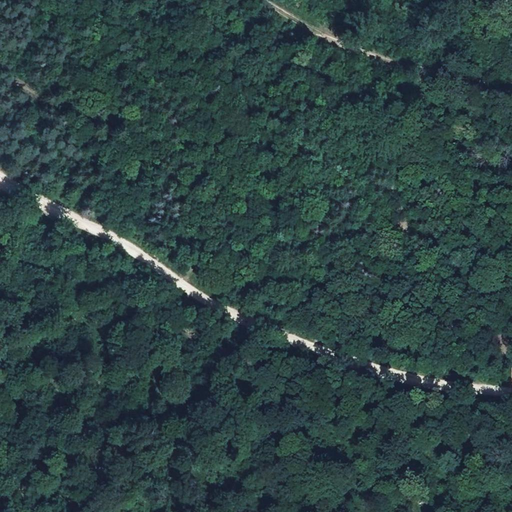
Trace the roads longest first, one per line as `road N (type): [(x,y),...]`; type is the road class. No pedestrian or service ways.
road 1 (track): [(511,394),(428,382),(302,340),(0,178)]
road 2 (track): [(511,92),(363,54),(262,0)]
